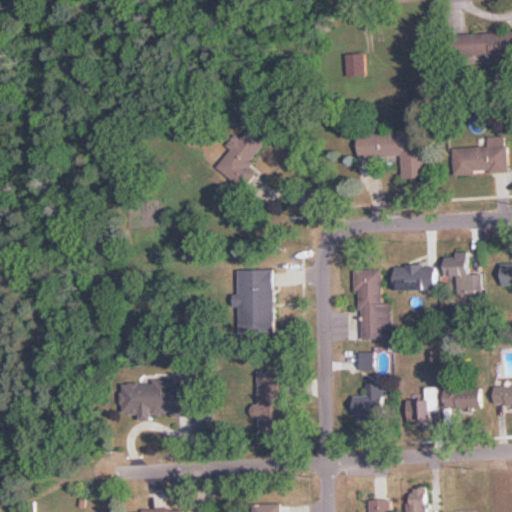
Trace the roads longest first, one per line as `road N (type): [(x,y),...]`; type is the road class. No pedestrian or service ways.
road 1 (residential): [(327,511),(323,258),(330,237)]
road 2 (residential): [(327,462),(106,471)]
road 3 (residential): [(300,239),(359,226),(511,218)]
road 4 (residential): [(327,462),(511,451)]
